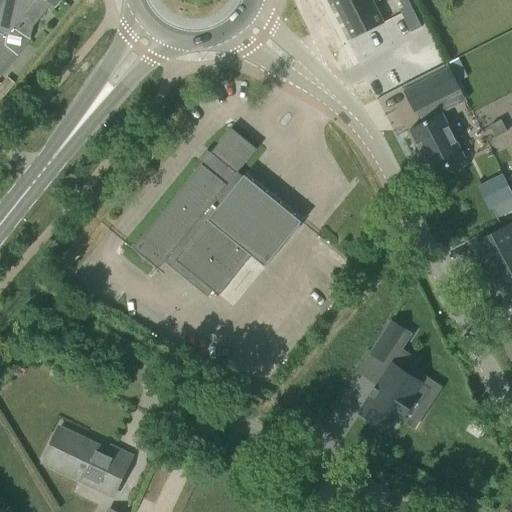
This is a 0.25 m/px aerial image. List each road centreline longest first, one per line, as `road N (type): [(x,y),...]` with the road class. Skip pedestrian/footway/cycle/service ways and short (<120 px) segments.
road 1 (unclassified): [(511,416),(373,143),(304,76)]
road 2 (unclassified): [(414,511),(138,374)]
road 3 (tertiary): [(0,225),(95,102)]
